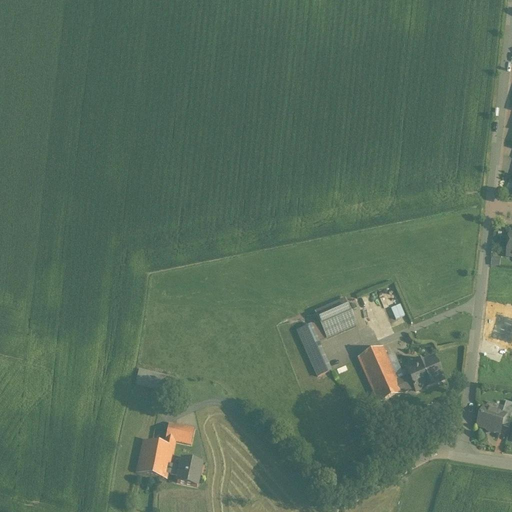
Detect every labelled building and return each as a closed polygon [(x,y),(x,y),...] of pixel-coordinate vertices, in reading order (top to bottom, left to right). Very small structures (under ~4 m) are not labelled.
[(344,302),(315,315),(326,340),(355,327),(344,302)] [(491,338),(511,344),(511,340),(511,320),(498,316),(491,338)] [(318,323),(311,326),(318,343),(326,340),(318,323)] [(318,343),(311,326),(297,332),(316,377),(330,372),(318,343)] [(395,382),(380,349),(357,359),(368,383),(378,406),(401,396),(395,382)] [(357,359),(335,369),(346,392),(368,383),(357,359)] [(432,359),(423,363),(422,362),(414,365),(415,366),(405,371),(408,377),(395,382),(401,395),(422,385),(424,390),(435,386),(434,385),(442,382),(432,359)] [(173,378),(138,371),(135,385),(169,393),(173,378)] [(511,420),(511,404),(506,403),(502,415),(506,416),(502,427),(509,429),(511,420)] [(502,415),(483,409),(477,427),(487,431),(494,433),(500,435),(502,427),(506,416),(502,415)] [(194,430),(167,425),(163,446),(173,448),(174,443),(190,446),(194,430)] [(163,446),(143,441),(136,474),(166,481),(168,476),(170,466),(174,448),(173,448),(163,446)] [(202,466),(181,461),(180,468),(177,478),(176,484),(196,488),(202,466)] [(180,468),(170,466),(168,476),(177,478),(180,468)]
